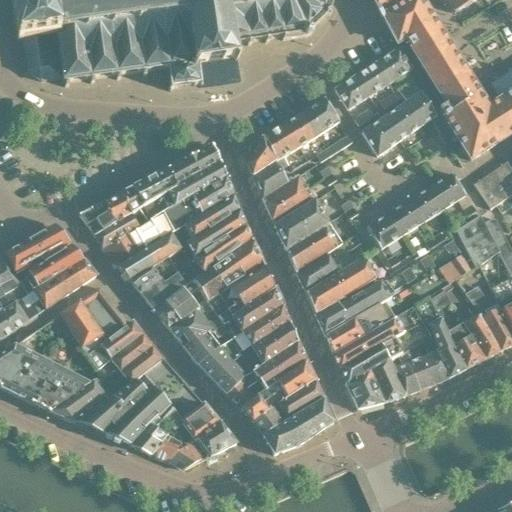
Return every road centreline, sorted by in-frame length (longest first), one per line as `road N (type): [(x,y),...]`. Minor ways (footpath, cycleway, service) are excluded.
road 1 (residential): [(221,117),(228,153),(282,279),(359,438)]
road 2 (unclassified): [(0,407),(178,487),(207,492),(264,477)]
road 3 (residential): [(264,477),(249,443),(107,274)]
road 4 (unclassified): [(0,78),(37,106),(66,113),(221,117)]
road 5 (unclassified): [(60,211),(197,138),(221,117)]
road 6 (unclassified): [(359,438),(511,364)]
road 7 (residential): [(384,189),(310,65)]
road 8 (residential): [(0,349),(107,274)]
